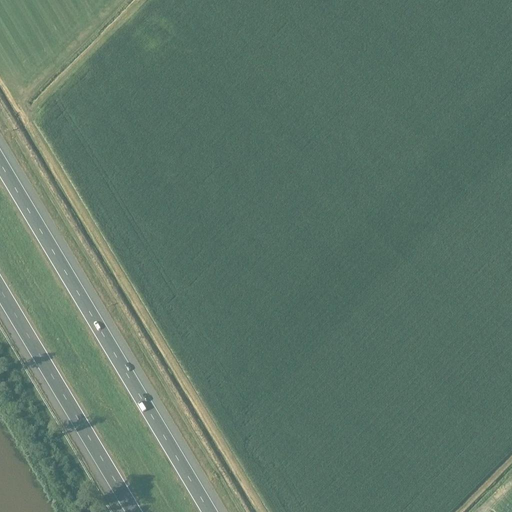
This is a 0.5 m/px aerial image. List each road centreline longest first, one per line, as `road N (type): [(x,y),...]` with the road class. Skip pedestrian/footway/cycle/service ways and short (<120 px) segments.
road 1 (motorway): [(208,511),(0,163)]
road 2 (motorway): [(0,290),(132,511)]
